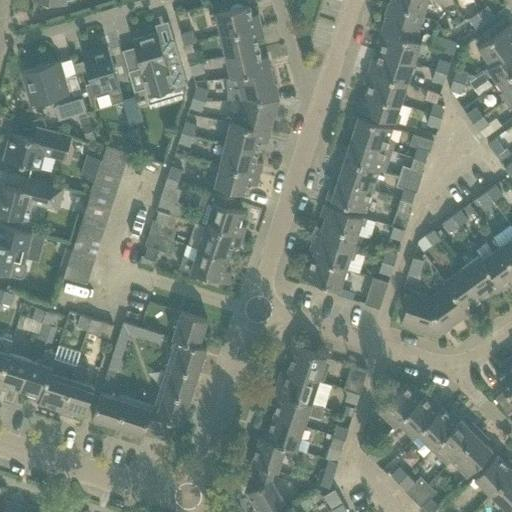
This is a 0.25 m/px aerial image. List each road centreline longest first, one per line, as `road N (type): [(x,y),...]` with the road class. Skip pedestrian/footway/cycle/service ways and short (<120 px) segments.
road 1 (residential): [(251,309),(322,100)]
road 2 (residential): [(251,309),(451,376)]
road 3 (residential): [(190,505),(251,309)]
road 4 (residential): [(190,505),(0,444)]
road 5 (residential): [(0,41),(158,0)]
